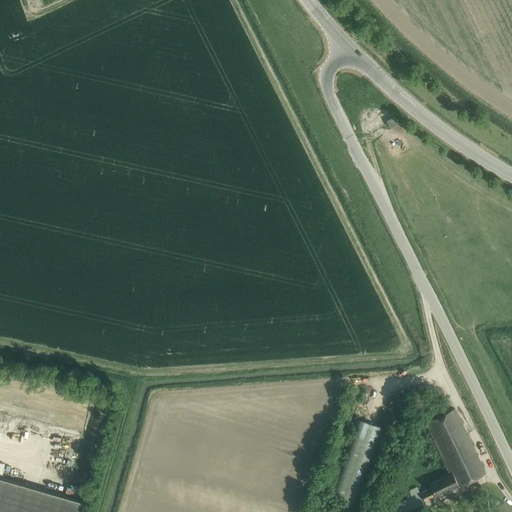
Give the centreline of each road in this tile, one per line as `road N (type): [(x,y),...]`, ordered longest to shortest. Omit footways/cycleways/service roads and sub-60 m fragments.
road 1 (unclassified): [(511,463),(331,99),(323,77),(346,45)]
road 2 (tertiary): [(511,176),(424,119),(346,45)]
